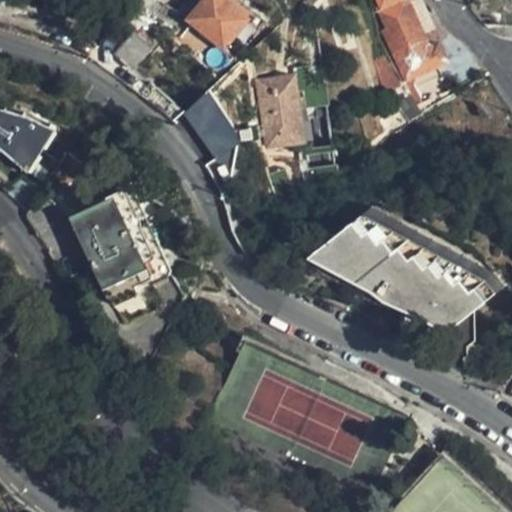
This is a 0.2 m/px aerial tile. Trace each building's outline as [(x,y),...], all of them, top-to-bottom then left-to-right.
[(223,46),(246,16),(226,0),(203,0),(190,18),(223,46)] [(374,0),(378,8),(375,10),(386,32),(384,34),(405,79),(445,61),(436,43),(428,46),(414,20),(404,0),(374,0)] [(433,11),(424,0),(404,0),(414,20),(431,13),(433,11)] [(428,46),(436,43),(444,38),(431,13),(414,20),(428,46)] [(132,65),(150,46),(134,33),(116,53),(132,65)] [(445,61),(405,79),(417,102),(457,84),(445,61)] [(253,77),(260,141),(297,138),(290,74),(253,77)] [(180,113),(204,162),(241,144),(217,95),(180,113)] [(0,147),(23,168),(50,125),(19,111),(0,106),(0,147)] [(278,173),(262,176),(267,198),(283,195),(278,173)] [(177,256),(132,175),(115,184),(116,189),(72,215),(115,296),(143,281),(142,276),(156,268),(159,273),(174,264),(177,256)] [(511,309),(511,271),(508,274),(499,265),(492,270),(480,256),(472,261),(463,251),(456,255),(447,244),(441,248),(430,235),(422,240),(413,229),(406,233),(396,222),(390,225),(379,213),(372,218),(362,205),(358,208),(350,198),(330,216),(289,251),(473,343),(511,309)]
